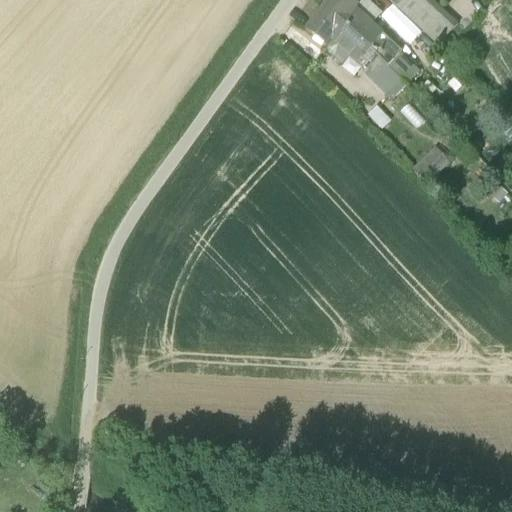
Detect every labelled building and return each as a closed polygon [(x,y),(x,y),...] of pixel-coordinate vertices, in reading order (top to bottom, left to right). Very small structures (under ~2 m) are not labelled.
[(361,4),(355,0),(328,0),(322,9),(347,28),(370,50),(384,35),(373,24),(361,12),(356,11),(361,4)] [(364,0),(361,4),(356,11),(361,12),(373,24),(381,16),(364,0)] [(429,0),(386,0),(438,48),(458,26),(429,0)] [(347,28),(322,9),(305,32),(327,48),(332,42),(365,72),(377,59),(370,50),(347,28)] [(413,64),(384,35),(370,50),(377,59),(390,70),(399,78),(413,64)] [(407,87),(399,78),(390,70),(377,59),(365,72),(394,100),(407,87)] [(407,146),(417,134),(396,116),(386,127),(407,146)] [(429,160),(416,173),(426,184),(439,170),(429,160)]
